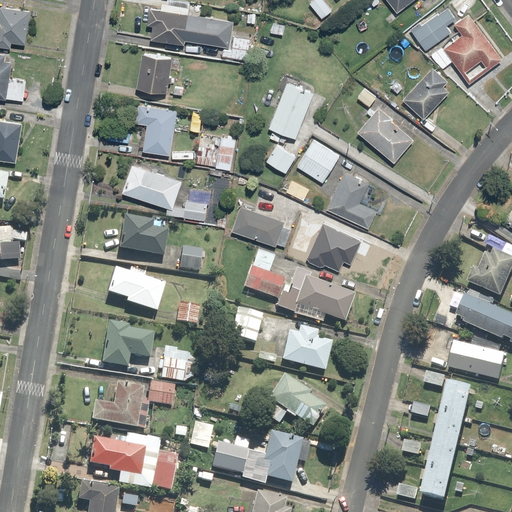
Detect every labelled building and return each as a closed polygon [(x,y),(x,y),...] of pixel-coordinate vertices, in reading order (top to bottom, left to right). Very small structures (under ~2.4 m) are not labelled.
[(187,37),(225,44),(224,54),(248,58),(252,37),(233,34),(235,19),(189,11),(191,0),(189,0),(168,0),(167,7),(153,5),(150,22),(155,23),(153,36),(186,42),(187,37)] [(328,0),(311,0),(310,1),(322,17),(334,8),(328,0)] [(391,0),(399,10),(411,0),(391,0)] [(33,9),(3,4),(0,21),(0,44),(13,46),(14,40),(28,43),(33,9)] [(414,31),(427,48),(452,29),(448,23),(458,16),(450,5),(440,13),(440,12),(414,31)] [(504,56),(470,11),(456,21),(464,32),(445,46),(464,71),(483,57),(490,67),(504,56)] [(453,59),(443,45),(434,52),(444,66),(453,59)] [(0,51),(0,95),(23,99),(26,80),(12,77),(15,59),(6,58),(7,52),(0,51)] [(174,55),(145,51),(139,85),(169,89),(172,68),(174,55)] [(175,57),(173,68),(185,70),(187,59),(175,57)] [(435,64),(404,97),(426,117),(452,89),(445,83),(450,78),(435,64)] [(298,135),(315,90),(289,80),(271,125),(298,135)] [(186,85),(173,83),(172,92),(185,94),(186,85)] [(366,86),(359,95),(371,104),(378,95),(366,86)] [(172,152),(179,107),(141,102),(139,120),(149,121),(145,148),(172,152)] [(381,105),(360,129),(396,160),(415,137),(393,118),(394,116),(381,105)] [(0,155),(18,159),(24,121),(0,117),(0,155)] [(236,136),(203,131),(198,161),(232,166),(236,136)] [(315,138),(298,164),(324,180),(341,154),(315,138)] [(297,155),(278,143),(268,158),(287,170),(297,155)] [(135,161),(125,189),(174,207),(184,178),(135,161)] [(225,168),(209,165),(207,174),(223,177),(225,168)] [(347,169),(329,206),(371,226),(379,208),(361,200),(370,180),(347,169)] [(9,174),(0,172),(0,199),(5,200),(9,174)] [(311,187),(294,178),(288,189),(305,198),(311,187)] [(190,199),(187,198),(184,215),(205,219),(208,202),(210,203),(212,191),(192,188),(190,199)] [(243,203),(234,228),(278,243),(278,242),(286,244),(293,226),(285,223),(287,218),(243,203)] [(228,216),(211,213),(209,222),(226,226),(228,216)] [(126,216),(121,248),(165,256),(170,230),(154,227),(155,220),(126,216)] [(365,239),(324,220),(313,244),(315,245),(310,255),(310,260),(321,263),(325,262),(341,270),(346,259),(353,263),(365,239)] [(0,255),(1,256),(0,242),(14,241),(13,227),(0,227),(0,255)] [(314,235),(298,230),(293,246),(309,251),(314,235)] [(0,244),(2,260),(21,259),(20,243),(0,244)] [(204,250),(184,246),(181,266),(200,270),(204,250)] [(476,266),(469,282),(503,296),(511,274),(511,255),(496,249),(493,255),(488,252),(481,269),(476,266)] [(252,266),(245,287),(279,299),(286,278),(270,272),(276,255),(259,250),(253,266),(252,266)] [(128,302),(158,311),(166,283),(145,277),(146,273),(132,268),(131,273),(117,268),(110,293),(129,299),(128,302)] [(296,313),(299,305),(346,321),(356,293),(310,277),(312,273),(298,268),(292,285),(293,285),(290,294),(284,292),(278,306),(296,313)] [(511,313),(467,294),(458,315),(465,318),(464,321),(505,339),(506,336),(511,338),(511,313)] [(180,303),(178,320),(198,323),(200,305),(180,303)] [(257,342),(264,314),(239,308),(232,336),(257,342)] [(110,322),(104,363),(129,367),(131,354),(151,358),(155,332),(130,328),(130,325),(110,322)] [(291,331),(283,360),(326,371),(334,342),(318,338),(319,331),(301,326),(299,333),(291,331)] [(457,341),(450,367),(501,380),(508,354),(457,341)] [(166,350),(162,378),(184,381),(193,377),(196,359),(189,353),(166,350)] [(277,354),(259,350),(257,359),(275,363),(277,354)] [(448,376),(428,371),(425,383),(445,388),(448,376)] [(288,411),(313,427),(327,405),(310,395),(312,392),(286,375),(263,411),(281,423),(288,411)] [(175,385),(152,381),(149,401),(172,405),(175,385)] [(495,384),(480,381),(478,395),(493,398),(495,384)] [(138,427),(145,386),(119,382),(115,404),(97,401),(93,420),(138,427)] [(428,483),(426,493),(450,499),(477,388),(452,382),(449,395),(447,394),(440,422),(442,423),(436,451),(433,450),(425,482),(428,483)] [(433,406),(416,402),(414,414),(430,418),(433,406)] [(268,477),(293,483),(304,439),(272,431),(265,459),(271,461),(268,477)] [(95,438),(91,463),(111,467),(110,470),(121,472),(119,483),(153,488),(153,486),(172,489),(178,454),(159,451),(159,449),(95,438)] [(423,445),(407,441),(404,452),(420,456),(423,445)] [(232,454),(228,471),(247,476),(252,459),(232,454)] [(116,511),(120,488),(83,482),(80,499),(91,501),(88,511),(116,511)] [(420,489),(402,484),(399,495),(417,499),(420,489)] [(287,498),(258,491),(253,511),(291,511),(292,509),(285,507),(287,498)] [(175,511),(177,496),(163,495),(163,500),(154,499),(152,511),(175,511)]
